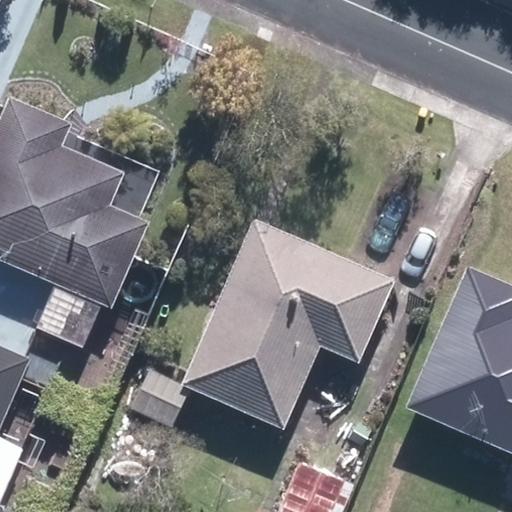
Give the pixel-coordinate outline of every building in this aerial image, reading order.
[(75,121),(15,95),(0,128),(0,258),(59,283),(41,324),(86,343),(104,303),(114,307),(154,216),(115,199),(128,169),(66,142),(75,121)] [(401,274),(258,211),(182,380),(288,427),(326,343),(362,360),(401,274)] [(511,277),(468,259),(405,402),(511,448),(511,277)] [(0,434),(1,433),(36,357),(0,341),(0,434)] [(133,408),(173,425),(190,387),(150,369),(133,408)] [(0,502),(26,445),(1,433),(0,434),(0,502)] [(342,511),(354,482),(299,460),(278,511),(342,511)]
